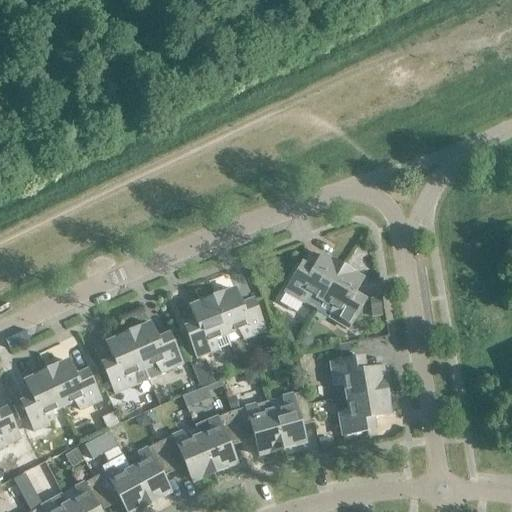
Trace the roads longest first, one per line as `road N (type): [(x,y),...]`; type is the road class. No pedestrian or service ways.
road 1 (residential): [(0,332),(117,276),(336,192),(365,193),(385,203),(399,239),(444,487)]
road 2 (residential): [(282,511),(352,494),(444,487)]
